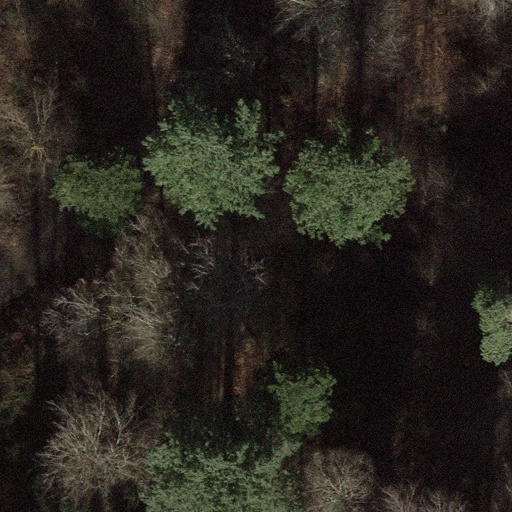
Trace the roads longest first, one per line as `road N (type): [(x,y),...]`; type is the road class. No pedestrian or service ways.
road 1 (track): [(0,244),(295,0)]
road 2 (track): [(421,511),(511,380)]
